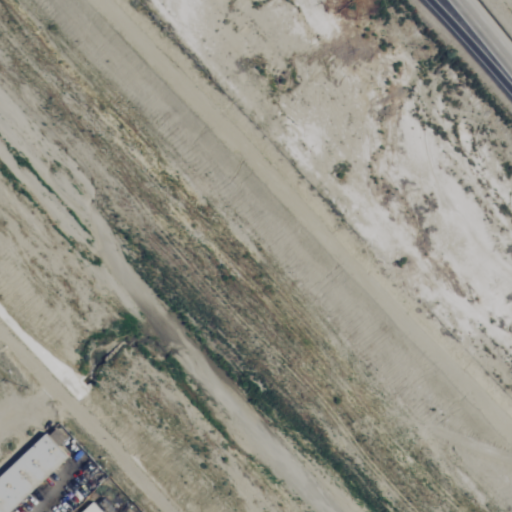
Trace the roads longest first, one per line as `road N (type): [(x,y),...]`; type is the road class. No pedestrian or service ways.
road 1 (track): [(0,330),(169,511)]
road 2 (motorway): [(429,0),(511,90)]
